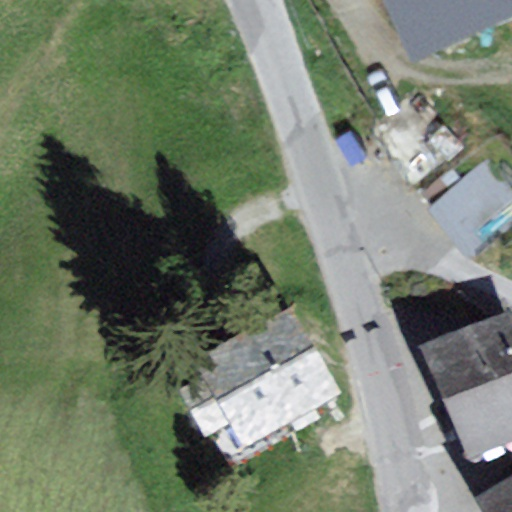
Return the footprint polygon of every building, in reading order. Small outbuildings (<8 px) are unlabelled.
[(511,0),(374,0),(404,64),(511,15),(511,0)] [(511,162),(493,140),(416,196),(481,254),(511,232),(511,162)] [(511,330),(506,316),(424,352),(469,452),(511,433),(511,330)] [(280,322),(175,378),(221,463),(325,408),(280,322)] [(511,511),(511,487),(489,501),(495,511),(511,511)]
